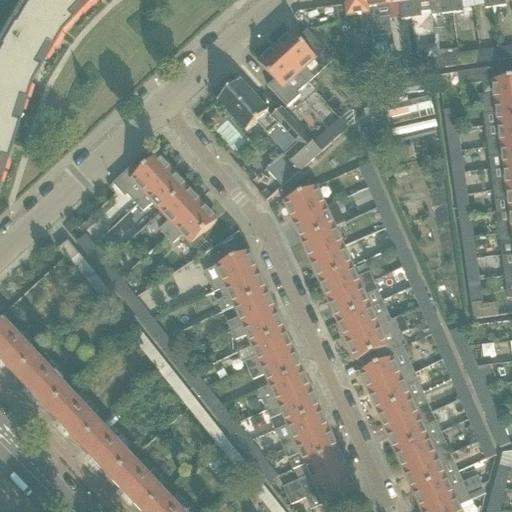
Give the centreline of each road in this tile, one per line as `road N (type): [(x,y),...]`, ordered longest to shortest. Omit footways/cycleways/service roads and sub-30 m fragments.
road 1 (residential): [(389,511),(258,223),(162,106)]
road 2 (residential): [(0,254),(162,106)]
road 3 (residential): [(162,106),(281,0)]
